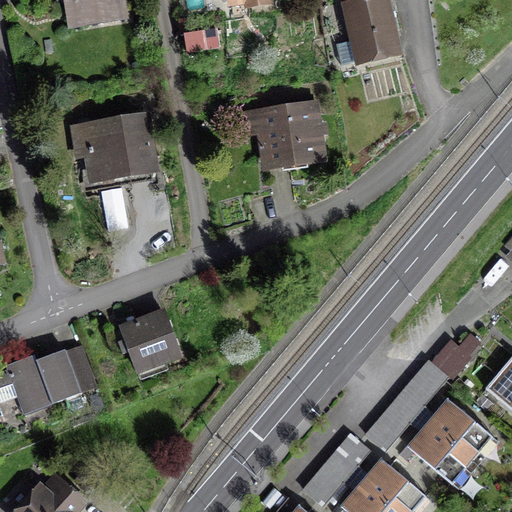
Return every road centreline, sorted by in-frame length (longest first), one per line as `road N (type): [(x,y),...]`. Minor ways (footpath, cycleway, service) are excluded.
road 1 (secondary): [(202,511),(511,145)]
road 2 (residential): [(422,0),(426,48),(450,119),(378,188),(206,259)]
road 3 (residential): [(206,259),(163,0)]
road 4 (residential): [(0,60),(56,313)]
road 5 (residential): [(206,259),(56,313)]
